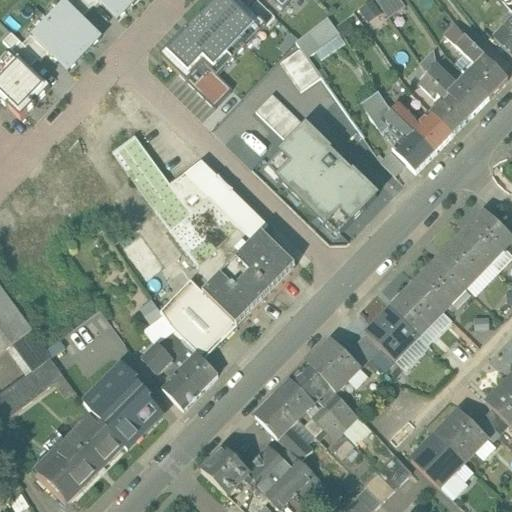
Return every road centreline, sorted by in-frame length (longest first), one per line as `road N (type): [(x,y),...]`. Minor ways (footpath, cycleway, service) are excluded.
road 1 (residential): [(354,286),(125,57)]
road 2 (residential): [(168,470),(354,286)]
road 3 (residential): [(354,286),(471,171)]
road 4 (residential): [(511,331),(404,437)]
road 5 (residential): [(125,57),(26,160)]
road 6 (unknown): [(221,153),(272,97),(292,95),(315,107)]
